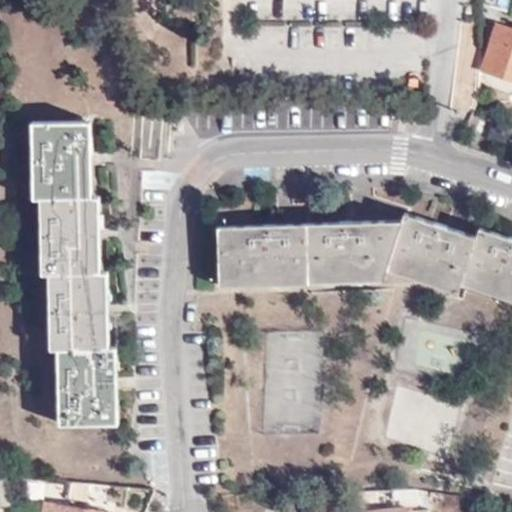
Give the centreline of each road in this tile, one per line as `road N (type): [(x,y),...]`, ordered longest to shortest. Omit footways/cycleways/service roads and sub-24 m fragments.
road 1 (residential): [(432,154),(297,148),(210,157),(183,182),(171,219),(186,511)]
road 2 (residential): [(432,154),(455,0)]
